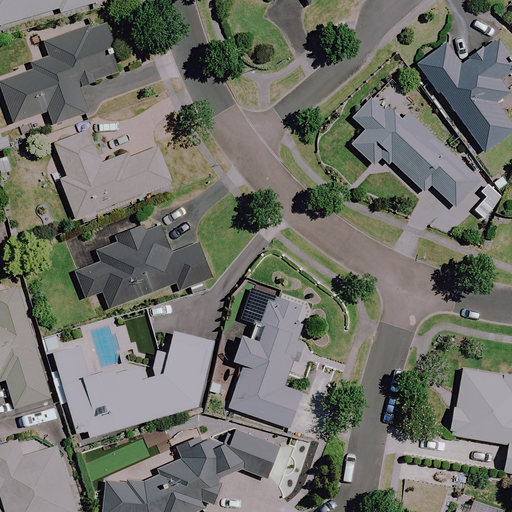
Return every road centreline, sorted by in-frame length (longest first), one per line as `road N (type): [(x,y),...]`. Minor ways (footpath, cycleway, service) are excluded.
road 1 (residential): [(347,511),(408,275)]
road 2 (residential): [(401,0),(243,145)]
road 3 (residential): [(408,275),(317,224),(243,145)]
road 4 (residential): [(243,145),(193,58),(175,0)]
